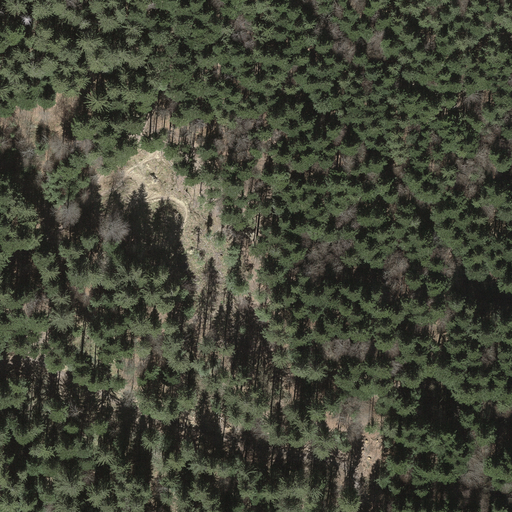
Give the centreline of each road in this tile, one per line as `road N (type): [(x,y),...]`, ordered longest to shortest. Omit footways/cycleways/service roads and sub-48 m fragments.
road 1 (track): [(0,372),(35,358),(109,398),(263,450),(338,460),(360,485),(345,511)]
road 2 (track): [(204,0),(168,62),(139,139),(103,186),(64,227),(0,266)]
